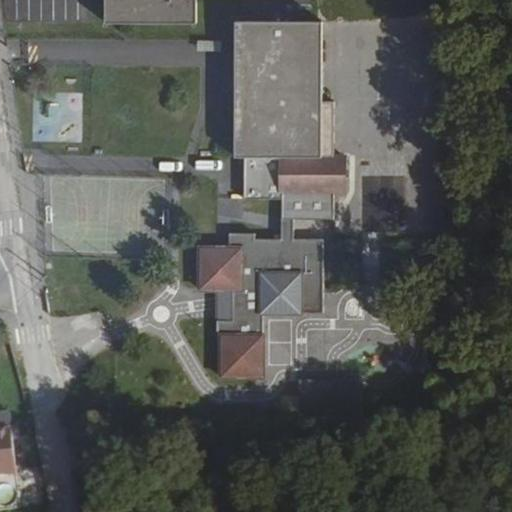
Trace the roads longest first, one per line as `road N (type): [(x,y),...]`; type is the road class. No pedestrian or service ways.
road 1 (unknown): [(5,158),(236,162)]
road 2 (track): [(25,297),(51,511)]
road 3 (residential): [(0,296),(25,297),(0,120)]
